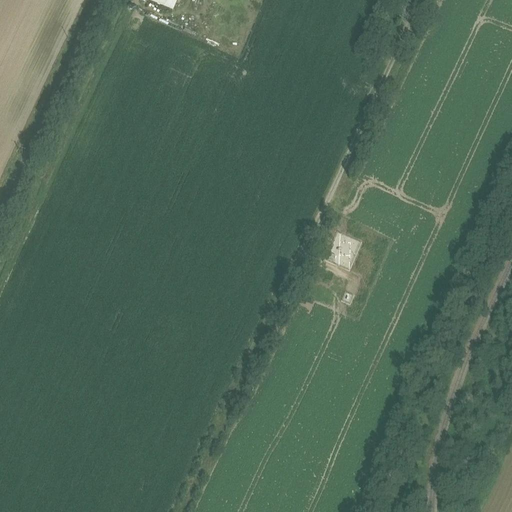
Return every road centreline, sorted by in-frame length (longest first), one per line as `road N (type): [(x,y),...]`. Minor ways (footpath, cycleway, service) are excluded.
road 1 (track): [(416,0),(184,511)]
road 2 (unclassified): [(0,211),(97,0)]
